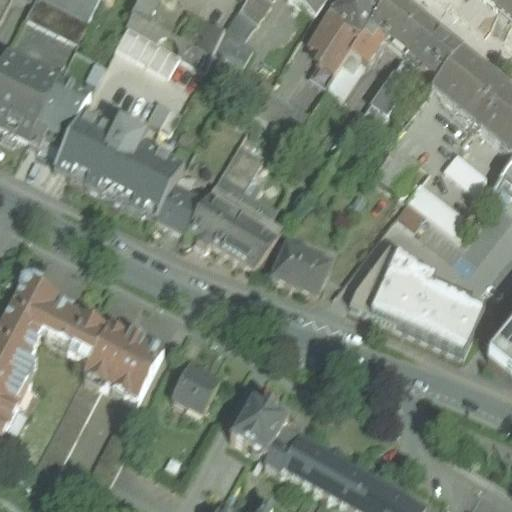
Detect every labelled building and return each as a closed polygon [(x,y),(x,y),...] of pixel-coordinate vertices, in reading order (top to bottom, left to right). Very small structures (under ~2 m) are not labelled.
[(101,0),(34,0),(37,1),(88,28),(101,0)] [(154,0),(143,0),(126,31),(156,49),(158,46),(159,45),(162,44),(165,43),(167,43),(168,41),(146,29),(161,3),(154,0)] [(270,8),(259,0),(250,0),(245,10),(244,9),(238,19),(255,30),(270,8)] [(290,0),(288,4),(314,24),(331,0),(290,0)] [(391,2),(387,0),(345,0),(347,1),(330,22),(361,46),(371,32),(391,2)] [(476,0),(494,15),(506,2),(507,0),(476,0)] [(88,28),(37,1),(26,23),(78,49),(88,28)] [(396,6),(391,2),(371,32),(386,44),(397,53),(418,25),(395,7),(396,6)] [(238,19),(224,39),(214,59),(242,73),(252,55),(241,49),(255,30),(238,19)] [(361,46),(330,22),(310,57),(324,66),(318,75),(334,85),(336,81),(361,46)] [(224,39),(211,32),(197,58),(211,66),(214,59),(224,39)] [(371,32),(361,46),(336,81),(343,85),(347,78),(352,81),(360,69),(366,74),(386,44),(371,32)] [(128,33),(116,54),(168,84),(180,63),(128,33)] [(428,33),(406,62),(407,62),(406,63),(420,74),(437,89),(438,89),(460,58),(428,33)] [(197,58),(178,47),(177,49),(177,50),(178,51),(178,53),(179,54),(179,56),(178,58),(178,59),(177,61),(205,77),(211,66),(197,58)] [(511,100),(460,58),(438,89),(437,89),(431,97),(511,162),(511,100)] [(59,87),(6,61),(0,72),(0,136),(4,138),(0,145),(14,152),(17,145),(28,150),(44,118),(59,87)] [(364,121),(358,129),(359,129),(358,129),(373,139),(420,74),(406,63),(392,82),(364,121)] [(59,87),(44,118),(28,150),(39,156),(44,147),(63,157),(80,124),(90,103),(59,87)] [(364,121),(326,96),(309,122),(310,123),(310,122),(295,145),(294,145),(287,156),(323,180),(358,129),(364,121)] [(284,107),(269,99),(256,123),(270,131),(284,107)] [(309,122),(284,107),(270,131),(294,145),(295,145),(310,123),(309,122)] [(63,157),(53,177),(71,186),(75,179),(89,186),(85,193),(103,202),(106,195),(129,206),(125,214),(142,222),(146,215),(158,221),(155,228),(157,229),(173,197),(183,176),(141,155),(145,148),(119,135),(115,142),(80,124),(63,157)] [(251,185),(262,160),(235,149),(225,173),(251,185)] [(418,171),(394,155),(375,182),(399,198),(418,171)] [(486,185),(458,161),(444,178),(475,204),(486,185)] [(203,210),(186,241),(195,247),(193,251),(194,253),(204,260),(207,259),(209,256),(208,253),(209,252),(253,279),(284,236),(271,228),(278,216),(221,182),(203,210)] [(471,231),(419,190),(406,208),(428,225),(458,248),(470,234),(471,231)] [(186,203),(173,197),(157,229),(185,243),(186,241),(203,210),(186,202),(186,203)] [(406,208),(389,229),(411,246),(420,235),(428,225),(406,208)] [(458,248),(428,225),(420,235),(450,258),(458,248)] [(330,272),(286,253),(271,287),(315,307),(330,272)] [(484,317),(390,275),(369,322),(463,364),(473,342),(476,334),(484,317)] [(21,296),(0,334),(0,376),(26,391),(27,390),(36,373),(29,369),(39,351),(35,349),(40,339),(56,309),(58,306),(32,292),(32,289),(29,285),(23,284),(19,288),(18,293),(21,296)] [(107,336),(56,309),(40,339),(71,355),(67,361),(88,372),(89,372),(108,336),(107,336)] [(129,343),(109,332),(107,336),(108,336),(89,372),(88,372),(83,382),(137,410),(163,361),(143,350),(144,349),(130,341),(129,343)] [(511,336),(504,346),(476,334),(473,342),(499,353),(487,367),(511,387),(511,336)] [(26,391),(0,376),(0,450),(31,393),(27,390),(26,391)] [(218,393),(188,378),(172,409),(202,424),(218,393)] [(101,396),(81,386),(76,395),(96,405),(101,396)] [(96,405),(76,395),(71,405),(91,415),(96,405)] [(91,415),(71,405),(66,414),(86,424),(91,415)] [(265,413),(263,416),(251,409),(229,447),(266,469),(277,450),(291,458),(297,448),(281,439),(286,430),(274,422),(276,419),(265,413)] [(86,424),(66,414),(61,424),(81,434),(86,424)] [(81,434),(61,424),(56,433),(76,444),(81,434)] [(137,439),(117,429),(112,439),(132,449),(137,439)] [(76,444),(56,433),(52,443),(71,453),(76,444)] [(132,449),(112,439),(107,448),(127,458),(132,449)] [(71,453),(52,443),(46,453),(66,463),(71,453)] [(127,458),(107,448),(102,458),(122,468),(127,458)] [(411,511),(297,448),(291,458),(277,450),(266,469),(264,473),(335,511),(411,511)] [(66,463),(46,453),(42,462),(61,472),(66,463)] [(122,468),(102,458),(97,467),(117,477),(122,468)] [(61,472),(42,462),(36,472),(56,482),(61,472)] [(117,477),(97,467),(92,477),(112,487),(117,477)] [(56,482),(36,472),(31,481),(51,491),(56,482)] [(112,487),(92,477),(87,486),(107,497),(112,487)] [(51,491),(31,481),(27,491),(46,501),(51,491)] [(107,497),(87,486),(82,496),(102,506),(107,497)] [(98,511),(102,506),(82,496),(77,506),(89,511),(98,511)]
